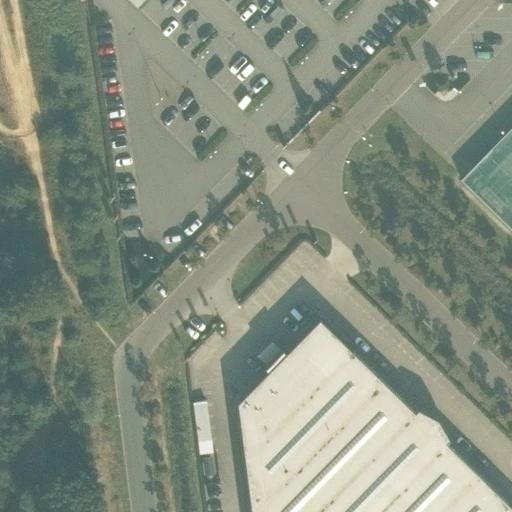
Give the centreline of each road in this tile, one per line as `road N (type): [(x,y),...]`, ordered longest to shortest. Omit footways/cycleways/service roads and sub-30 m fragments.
road 1 (unclassified): [(139,511),(120,362),(294,189)]
road 2 (unclassified): [(294,189),(511,399)]
road 3 (unclassified): [(483,0),(294,189)]
road 4 (unknown): [(153,52),(135,81),(130,110),(141,138),(179,182),(193,185),(263,152)]
road 5 (unknown): [(263,152),(153,52)]
road 6 (unknown): [(190,0),(290,94)]
